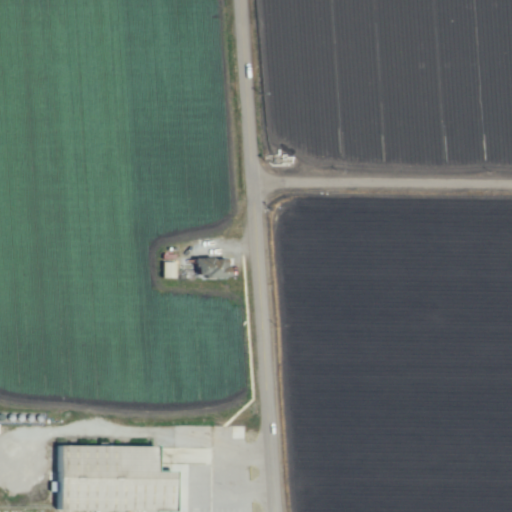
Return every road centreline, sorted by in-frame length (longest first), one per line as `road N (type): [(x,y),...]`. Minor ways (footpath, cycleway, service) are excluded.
road 1 (tertiary): [(256,186),(275,511)]
road 2 (residential): [(511,186),(256,186)]
road 3 (tertiary): [(241,0),(256,186)]
